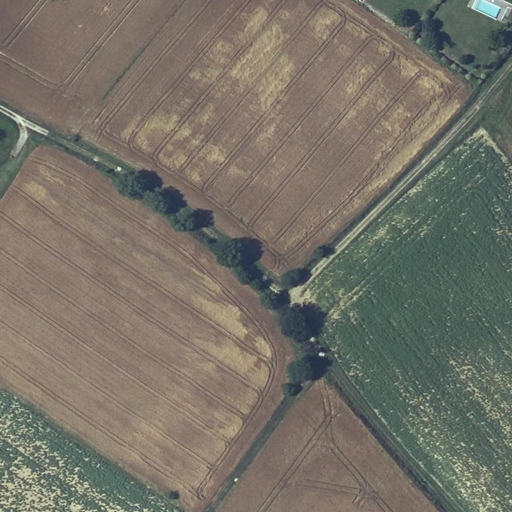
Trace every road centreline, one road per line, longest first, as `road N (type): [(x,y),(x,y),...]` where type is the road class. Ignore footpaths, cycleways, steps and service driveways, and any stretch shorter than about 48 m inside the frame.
road 1 (track): [(283,300),(155,188),(0,107)]
road 2 (track): [(511,75),(283,300)]
road 3 (track): [(452,511),(283,300)]
road 4 (track): [(206,511),(323,351)]
